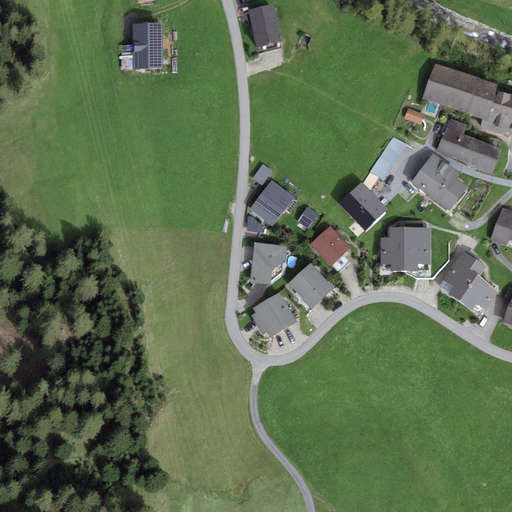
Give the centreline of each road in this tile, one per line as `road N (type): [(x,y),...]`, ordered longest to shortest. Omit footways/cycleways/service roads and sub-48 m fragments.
road 1 (residential): [(511,359),(413,301),(392,297),(352,304),(290,357),(256,361),(239,343),(233,321),(246,162),(239,44),(224,0)]
road 2 (track): [(256,361),(256,421),(307,495),(309,511)]
